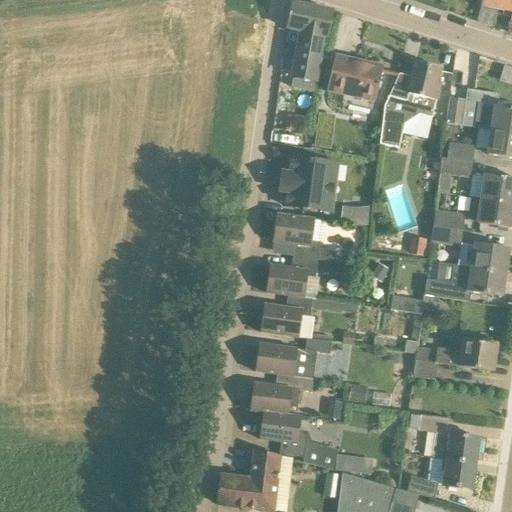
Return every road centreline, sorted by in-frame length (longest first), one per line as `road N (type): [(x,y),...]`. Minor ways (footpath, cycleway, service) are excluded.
road 1 (residential): [(204,511),(253,207),(275,0)]
road 2 (residential): [(349,0),(511,51)]
